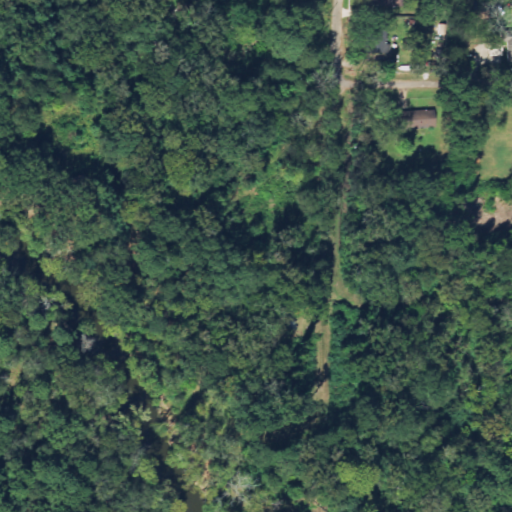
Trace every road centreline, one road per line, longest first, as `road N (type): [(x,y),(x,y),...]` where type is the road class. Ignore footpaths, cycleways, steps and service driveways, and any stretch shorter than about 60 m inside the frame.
road 1 (residential): [(335,302),(341,0)]
road 2 (residential): [(511,298),(335,302)]
road 3 (residential): [(511,82),(341,84)]
